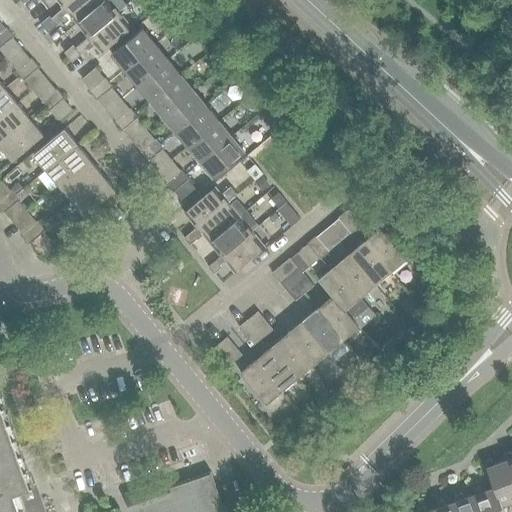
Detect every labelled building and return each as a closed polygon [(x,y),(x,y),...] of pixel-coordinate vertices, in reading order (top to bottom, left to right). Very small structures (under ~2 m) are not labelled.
[(102,0),(73,0),(63,9),(63,8),(50,19),(48,16),(39,24),(47,33),(63,19),(61,17),(66,13),(75,23),(102,0)] [(55,0),(63,8),(63,9),(73,0),(55,0)] [(102,0),(75,23),(86,37),(87,38),(118,12),(126,5),(121,0),(102,0)] [(130,26),(118,12),(87,38),(86,37),(74,48),(72,45),(63,53),(71,62),(87,48),(85,46),(90,42),(99,52),(130,26)] [(200,22),(194,27),(199,33),(205,28),(200,22)] [(0,37),(5,44),(13,37),(5,28),(0,31),(0,37)] [(110,54),(123,70),(154,45),(141,29),(110,54)] [(167,60),(154,45),(123,70),(136,85),(167,60)] [(30,74),(38,68),(30,58),(22,65),(30,74)] [(136,85),(149,101),(180,75),(167,60),(136,85)] [(30,74),(22,65),(15,71),(23,81),(30,74)] [(192,91),(180,75),(149,101),(161,116),(192,91)] [(104,94),(112,87),(104,78),(96,84),(104,94)] [(104,94),(96,84),(88,91),(96,100),(104,94)] [(240,89),(246,97),(253,91),(247,84),(240,89)] [(0,117),(16,104),(3,88),(0,91),(0,117)] [(56,105),(64,99),(56,89),(48,95),(56,105)] [(161,116),(174,132),(205,106),(192,91),(161,116)] [(56,105),(48,95),(40,102),(48,112),(56,105)] [(0,117),(0,143),(29,119),(16,104),(0,117)] [(218,121),(205,106),(174,132),(187,147),(218,121)] [(130,125),(138,118),(130,108),(122,115),(130,125)] [(285,121),(277,112),(267,121),(274,130),(285,121)] [(130,125),(122,115),(114,122),(122,131),(130,125)] [(42,135),(29,119),(0,143),(0,147),(11,161),(42,135)] [(187,147),(200,162),(230,137),(218,121),(187,147)] [(32,155),(45,170),(76,145),(63,129),(32,155)] [(230,137),(200,162),(213,178),(243,152),(230,137)] [(155,155),(163,149),(155,139),(147,146),(155,155)] [(50,193),(58,186),(89,160),(76,145),(45,170),(37,177),(50,193)] [(155,155),(147,146),(139,152),(147,162),(155,155)] [(58,186),(71,201),(102,175),(89,160),(58,186)] [(262,174),(254,164),(246,171),(254,181),(262,174)] [(181,186),(188,180),(180,170),(173,176),(181,186)] [(115,191),(102,175),(71,201),(84,217),(115,191)] [(181,186),(173,176),(165,183),(173,193),(181,186)] [(269,185),(262,176),(254,183),(262,191),(269,185)] [(0,181),(0,199),(10,190),(2,180),(0,181)] [(18,183),(10,189),(14,193),(21,187),(18,183)] [(184,213),(196,228),(235,197),(238,194),(232,187),(222,196),(215,187),(184,213)] [(3,197),(11,206),(18,200),(10,190),(3,197)] [(286,202),(278,193),(270,199),(278,209),(286,202)] [(0,209),(3,213),(4,212),(11,206),(3,197),(0,199),(0,209)] [(196,228),(183,238),(189,245),(196,239),(194,236),(199,232),(208,242),(246,211),(235,197),(196,228)] [(208,242),(220,256),(220,257),(251,231),(258,225),(246,211),(208,242)] [(353,219),(346,211),(336,219),(343,227),(353,219)] [(275,213),(268,218),(276,227),(282,222),(275,213)] [(359,227),(353,219),(343,227),(349,235),(359,227)] [(36,238),(44,231),(36,221),(28,228),(36,238)] [(36,238),(28,228),(21,235),(29,244),(36,238)] [(380,228),(364,241),(390,272),(405,259),(380,228)] [(263,246),(251,231),(220,257),(220,256),(207,267),(213,274),(220,267),(218,265),(223,261),(232,272),(263,246)] [(322,244),(315,236),(305,244),(312,252),(322,244)] [(64,244),(58,238),(41,252),(46,259),(64,244)] [(374,285),(390,272),(364,241),(348,254),(374,285)] [(328,252),(322,244),(312,252),(318,260),(328,252)] [(374,285),(348,254),(333,267),(359,297),(374,285)] [(278,283),(296,267),(289,258),(270,273),(278,283)] [(278,283),(286,292),(304,277),(296,267),(278,283)] [(366,306),(359,297),(333,267),(317,280),(331,296),(351,318),(366,306)] [(312,286),(304,277),(286,292),(293,301),(312,286)] [(331,296),(316,309),(342,339),(358,326),(351,318),(331,296)] [(342,339),(316,309),(301,322),(327,352),(342,339)] [(272,330),(257,311),(247,319),(262,338),(272,330)] [(413,313),(405,321),(411,327),(419,320),(413,313)] [(262,338),(247,319),(238,327),(253,346),(262,338)] [(301,322),(285,334),(311,365),(327,352),(301,322)] [(406,338),(400,330),(393,336),(400,343),(406,338)] [(285,334),(270,347),(296,378),(311,365),(285,334)] [(241,355),(226,337),(216,345),(232,363),(241,355)] [(216,345),(207,352),(222,371),(232,363),(216,345)] [(270,347),(255,360),(281,390),(296,378),(270,347)] [(265,404),(281,390),(255,360),(239,373),(265,404)] [(0,511),(24,511),(17,491),(33,486),(10,421),(0,392),(0,511)] [(511,457),(511,458),(509,452),(502,455),(504,460),(505,460),(511,480),(511,457)] [(484,461),(493,488),(499,505),(500,505),(511,500),(511,480),(505,460),(504,460),(493,465),(491,459),(484,461)] [(246,511),(244,505),(224,511),(223,511),(209,471),(132,498),(128,506),(129,511),(137,511),(139,511),(246,511)] [(472,489),(474,495),(474,494),(480,511),(502,511),(500,505),(499,505),(493,488),(481,492),(479,486),(472,489)] [(453,496),(455,501),(456,501),(459,511),(480,511),(474,494),(474,495),(462,499),(460,493),(453,496)] [(435,503),(437,508),(438,511),(459,511),(456,501),(455,501),(444,506),(442,500),(435,503)]
